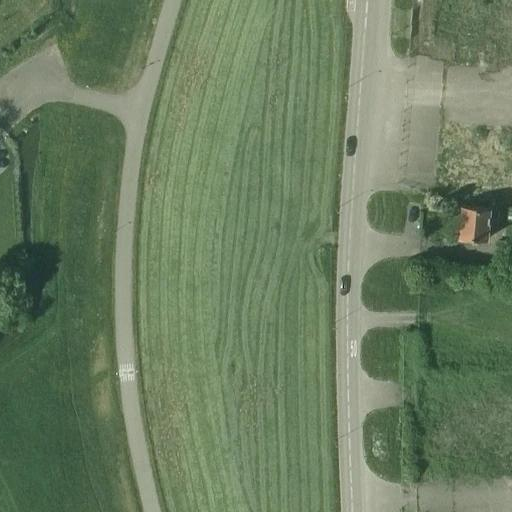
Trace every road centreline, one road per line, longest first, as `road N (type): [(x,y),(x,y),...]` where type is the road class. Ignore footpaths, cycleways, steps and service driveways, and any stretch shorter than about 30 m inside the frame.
road 1 (unclassified): [(153,511),(132,421),(123,267),(135,137),(174,0)]
road 2 (secondary): [(351,511),(351,244),(368,0)]
